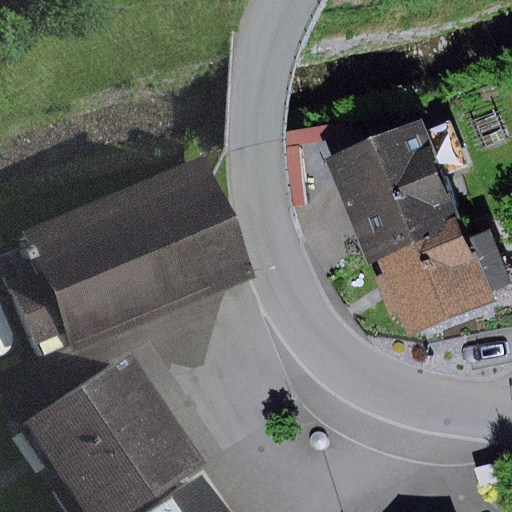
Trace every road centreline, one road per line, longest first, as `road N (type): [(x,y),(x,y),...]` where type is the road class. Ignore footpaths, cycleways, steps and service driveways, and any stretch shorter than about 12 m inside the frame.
road 1 (residential): [(511,411),(388,385),(355,365),(305,306),(270,206)]
road 2 (unclassified): [(270,206),(261,114),(277,27),(291,0)]
